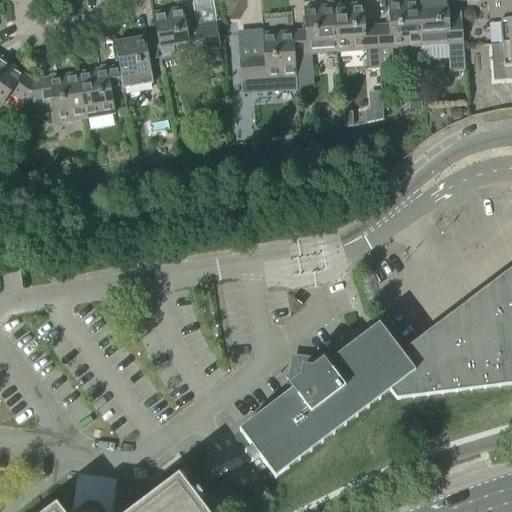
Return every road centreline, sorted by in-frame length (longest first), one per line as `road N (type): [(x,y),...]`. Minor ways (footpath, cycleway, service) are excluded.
road 1 (unclassified): [(55,300),(329,247),(397,211)]
road 2 (residential): [(22,0),(24,30),(74,42),(112,20),(111,0)]
road 3 (unclassified): [(511,138),(471,145),(438,164),(397,211)]
road 4 (unknown): [(211,405),(165,337),(157,281)]
road 5 (unknown): [(69,450),(0,341)]
road 6 (unclassified): [(397,211),(475,176),(511,170)]
